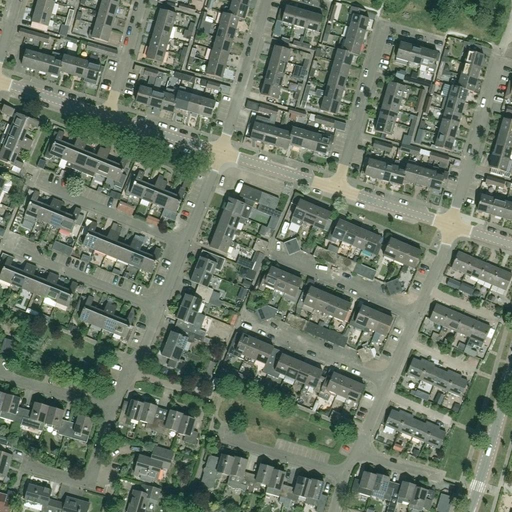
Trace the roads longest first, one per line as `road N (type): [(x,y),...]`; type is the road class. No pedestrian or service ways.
road 1 (residential): [(128,372),(221,153)]
road 2 (residential): [(337,189),(383,25),(441,41)]
road 3 (residential): [(452,225),(498,60),(511,64)]
road 4 (residential): [(221,153),(265,0)]
road 5 (residential): [(387,382),(245,321)]
road 6 (residential): [(414,317),(274,254)]
road 7 (unclassified): [(469,511),(511,368)]
road 8 (residential): [(344,474),(220,436)]
road 9 (residential): [(337,189),(221,153)]
road 10 (residential): [(109,117),(140,0)]
road 11 (residential): [(452,225),(337,189)]
